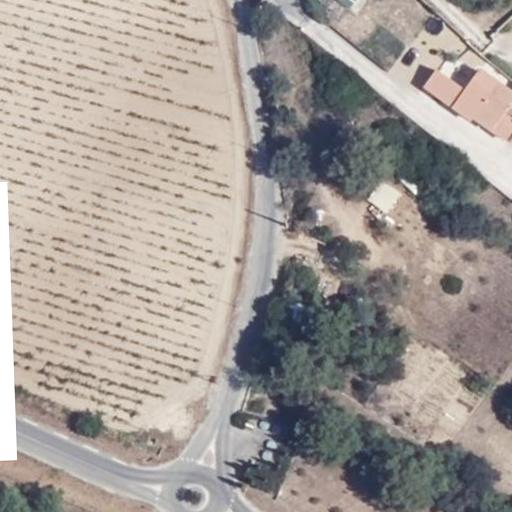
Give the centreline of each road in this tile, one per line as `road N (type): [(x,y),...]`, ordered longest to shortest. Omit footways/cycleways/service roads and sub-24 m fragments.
road 1 (unclassified): [(205,470),(264,255),(258,98),(236,0)]
road 2 (unclassified): [(0,424),(168,489)]
